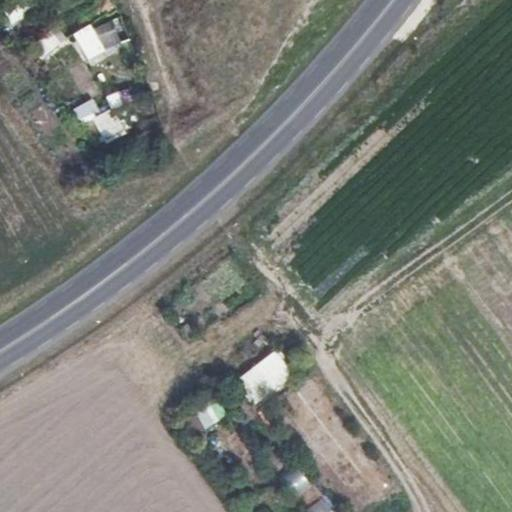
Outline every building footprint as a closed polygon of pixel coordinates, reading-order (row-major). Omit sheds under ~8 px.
[(108,19),(72,35),(84,62),(120,45),(108,19)] [(39,40),(44,53),(64,44),(59,32),(39,40)] [(109,109),(98,114),(91,101),(72,110),(82,129),(92,124),(101,143),(121,133),(109,109)] [(274,351),(232,381),(250,407),(292,377),(274,351)] [(193,413),(202,430),(225,417),(216,401),(193,413)] [(293,498),(309,484),(293,466),(277,480),(293,498)] [(328,511),(322,500),(305,509),(306,511),(328,511)]
